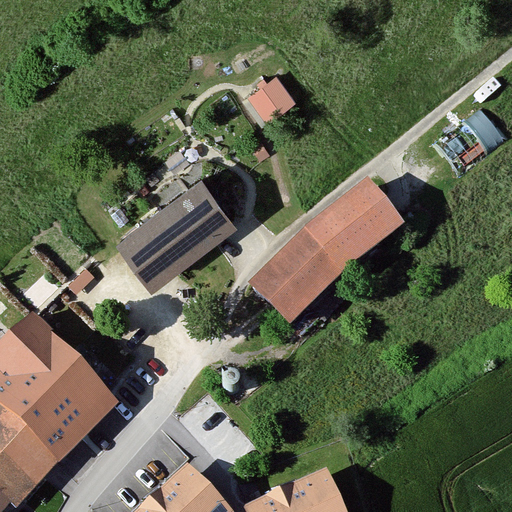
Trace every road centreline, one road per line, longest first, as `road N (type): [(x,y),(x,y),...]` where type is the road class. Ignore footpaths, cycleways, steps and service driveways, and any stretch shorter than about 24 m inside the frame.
road 1 (track): [(511,41),(274,234),(175,379)]
road 2 (residential): [(175,379),(77,511)]
